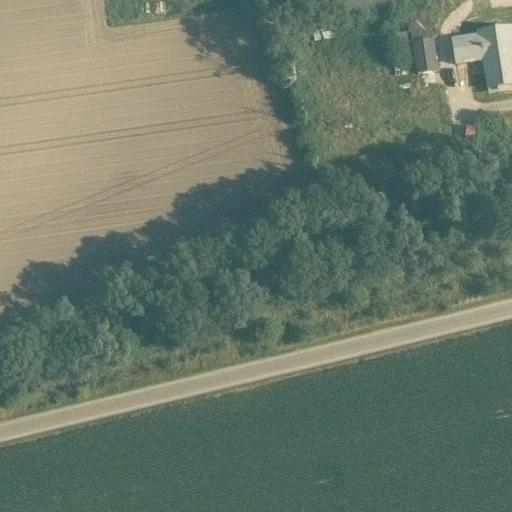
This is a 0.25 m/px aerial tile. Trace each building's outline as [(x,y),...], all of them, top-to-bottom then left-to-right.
[(334,0),(337,16),(440,0),(334,0)] [(389,48),(404,46),(412,44),(408,15),(384,19),(389,48)] [(511,86),(511,34),(511,29),(477,35),(478,37),(452,40),(456,68),(482,64),(486,91),(511,86)] [(412,44),(404,46),(407,67),(415,65),(417,77),(439,74),(434,41),(412,44)] [(420,175),(419,173),(411,149),(378,161),(375,152),(335,167),(335,166),(321,171),(336,217),(366,207),(361,194),(420,175)]
